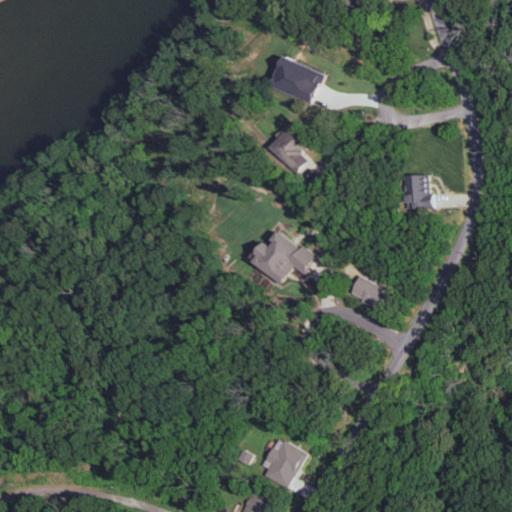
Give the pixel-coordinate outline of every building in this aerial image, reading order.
[(326,73),(286,55),(272,85),(313,103),(326,73)] [(310,160),(302,152),(314,142),(296,123),(271,146),(296,173),(310,160)] [(408,210),(435,209),(434,174),(407,175),(408,210)] [(318,258),(280,227),(254,260),(282,283),(296,266),(305,273),(318,258)] [(353,294),(387,312),(397,293),(363,275),(353,294)] [(289,489),(310,454),(281,437),(264,464),(270,468),(266,475),(289,489)] [(271,511),(278,497),(255,488),(244,511),(271,511)]
